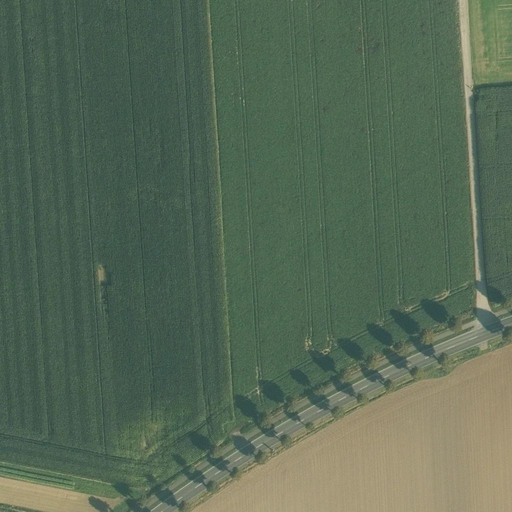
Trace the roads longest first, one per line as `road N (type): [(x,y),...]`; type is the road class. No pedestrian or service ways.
road 1 (tertiary): [(163,511),(362,390),(511,326)]
road 2 (track): [(485,334),(463,0)]
